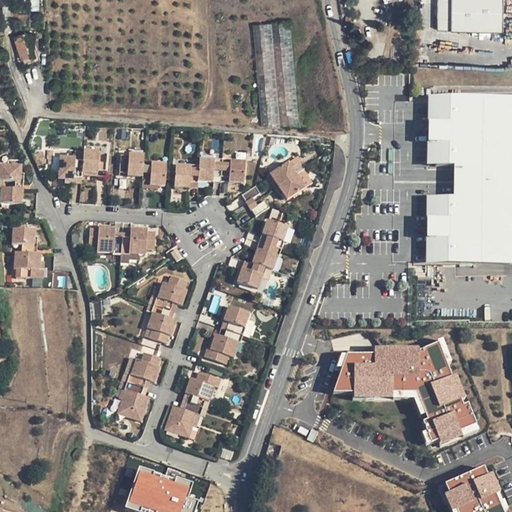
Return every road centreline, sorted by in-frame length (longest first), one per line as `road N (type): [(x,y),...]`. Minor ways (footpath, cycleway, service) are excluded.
road 1 (secondary): [(330,0),(350,88),(354,160),(247,479)]
road 2 (unknown): [(22,144),(38,115),(356,135)]
road 3 (residential): [(145,450),(90,428),(85,318),(54,215)]
road 4 (residential): [(205,268),(145,450)]
